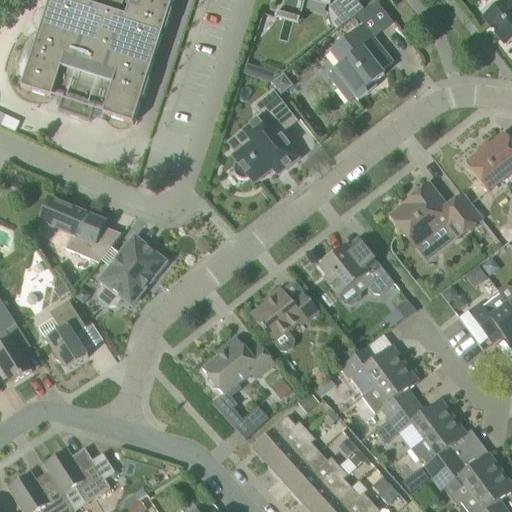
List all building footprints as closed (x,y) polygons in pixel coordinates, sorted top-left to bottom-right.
[(50,0),(36,45),(34,44),(27,63),(30,64),(21,90),(52,100),(53,96),(63,99),(58,114),(90,124),(95,109),(104,112),(103,116),(133,126),(142,100),(144,101),(150,82),(148,81),(164,32),(166,33),(172,13),(170,13),(174,0),(50,0)] [(285,0),(284,4),(282,8),(280,12),(278,15),(300,22),(306,1),(329,8),(329,11),(328,14),(328,16),(329,19),(329,22),(330,25),(332,27),(333,30),(335,32),(336,33),(364,11),(355,0),(285,0)] [(511,0),(503,0),(505,2),(483,19),(506,48),(511,42),(511,0)] [(328,78),(338,90),(349,105),(356,100),(358,103),(377,88),(374,85),(384,77),(381,73),(393,65),(364,27),(330,53),(341,67),(334,72),(335,73),(328,78)] [(260,70),(257,79),(271,83),(280,76),(260,70)] [(273,84),(281,96),(292,87),(284,76),(273,84)] [(254,186),(273,171),(280,165),(285,172),(299,161),(280,136),(296,123),(274,95),(256,108),(264,117),(243,133),(252,144),(236,156),(233,158),(237,164),(236,165),(234,167),(234,168),(233,170),(233,172),(233,174),(234,175),(235,177),(236,178),(237,180),(238,181),(240,182),(242,182),(244,182),(245,182),(247,181),(249,181),(249,180),(254,186)] [(511,143),(504,134),(465,165),(488,194),(511,174),(511,143)] [(462,197),(446,209),(428,187),(404,206),(405,207),(391,219),(415,250),(416,250),(423,259),(453,236),(456,241),(481,222),(462,197)] [(104,224),(53,202),(50,201),(41,223),(73,237),(66,252),(99,266),(117,235),(102,229),(104,224)] [(511,226),(499,226),(498,244),(511,244),(511,226)] [(338,299),(354,287),(360,295),(367,289),(372,295),(379,296),(394,285),(366,250),(357,239),(346,247),(333,257),(329,256),(322,262),(322,266),(319,269),(327,278),(324,280),(338,299)] [(99,301),(109,309),(116,308),(122,300),(132,308),(145,290),(144,289),(150,281),(153,284),(169,264),(155,253),(150,259),(144,254),(147,250),(135,240),(121,258),(125,261),(115,274),(111,270),(100,283),(105,286),(99,294),(99,301)] [(481,268),(489,278),(500,270),(492,260),(481,268)] [(54,292),(59,300),(69,293),(64,286),(54,292)] [(91,297),(82,289),(74,299),(84,306),(91,297)] [(452,289),(442,296),(449,305),(458,298),(452,289)] [(252,317),(273,344),(280,353),(288,355),(294,350),(295,341),(288,332),(299,324),(301,327),(318,314),(303,294),(291,304),(282,293),(252,317)] [(483,309),(480,305),(468,314),(488,341),(499,333),(511,350),(511,349),(511,312),(507,306),(500,296),(483,309)] [(32,374),(21,355),(31,349),(16,325),(0,300),(0,367),(12,387),(32,374)] [(88,359),(74,338),(86,330),(69,303),(50,315),(57,328),(57,332),(58,334),(46,342),(52,351),(52,353),(52,354),(52,356),(53,358),(54,360),(55,361),(56,363),(58,364),(61,365),(66,373),(88,359)] [(415,313),(409,305),(400,311),(406,320),(415,313)] [(261,377),(275,366),(259,346),(248,355),(236,340),(222,351),(225,354),(203,372),(208,378),(207,384),(212,390),(218,391),(223,398),(256,372),(261,377)] [(345,344),(334,353),(344,365),(355,356),(345,344)] [(392,348),(377,360),(368,349),(341,370),(363,398),(405,366),(392,348)] [(405,366),(363,398),(362,399),(375,416),(380,412),(389,423),(416,403),(408,392),(419,384),(405,366)] [(321,400),(337,388),(328,377),(313,389),(321,400)] [(275,386),(285,399),(292,393),(283,381),(275,386)] [(306,415),(318,405),(311,395),(298,406),(306,415)] [(236,409),(227,399),(214,410),(244,445),(268,424),(257,411),(243,424),(232,412),(236,409)] [(389,423),(375,433),(385,447),(412,426),(424,442),(454,420),(441,402),(425,414),(416,403),(389,423)] [(323,421),(329,429),(338,422),(332,414),(323,421)] [(295,428),(287,419),(255,447),(260,453),(258,456),(268,468),(307,433),(299,424),(295,428)] [(423,469),(432,481),(459,461),(451,450),(467,438),(454,420),(424,442),(411,452),(418,462),(421,459),(426,466),(423,469)] [(315,442),(307,433),(268,468),(284,486),(319,455),(311,446),(315,442)] [(351,458),(358,451),(350,442),(342,449),(351,458)] [(104,481),(115,474),(103,456),(93,463),(85,451),(68,462),(63,455),(43,467),(48,475),(48,474),(63,497),(64,497),(73,511),(85,503),(87,506),(110,491),(104,481)] [(360,471),(369,463),(360,452),(350,461),(360,471)] [(284,486),(301,504),(339,469),(331,460),(327,464),(319,455),(284,486)] [(472,496),(502,474),(489,456),(467,472),(459,461),(432,481),(440,493),(448,487),(455,495),(465,487),(472,496)] [(301,504),(308,511),(327,511),(352,490),(343,481),(347,478),(339,469),(301,504)] [(421,470),(401,485),(410,496),(429,481),(421,470)] [(48,474),(48,475),(32,485),(27,478),(7,490),(20,511),(39,511),(40,511),(73,511),(64,497),(63,497),(48,474)] [(472,496),(479,506),(471,511),(506,511),(500,503),(511,494),(511,486),(502,474),(472,496)] [(390,488),(382,479),(373,488),(381,497),(390,488)] [(390,488),(381,497),(380,498),(388,507),(399,497),(390,488)] [(142,490),(133,496),(137,502),(140,501),(146,496),(147,496),(147,495),(143,490),(142,490)] [(352,490),(327,511),(363,511),(372,505),(363,496),(359,499),(352,490)] [(137,502),(127,509),(128,511),(146,511),(147,511),(140,501),(137,502)]
